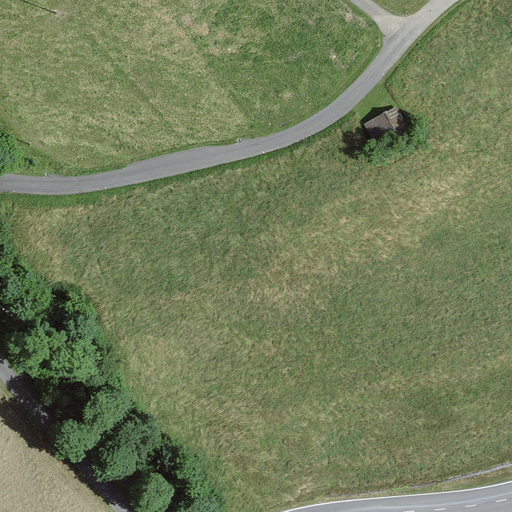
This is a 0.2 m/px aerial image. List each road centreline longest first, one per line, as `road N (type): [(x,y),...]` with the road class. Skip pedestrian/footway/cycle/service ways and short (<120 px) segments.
road 1 (unclassified): [(445,0),(354,94),(293,135),(104,181),(0,180)]
road 2 (unclassified): [(0,373),(128,511)]
